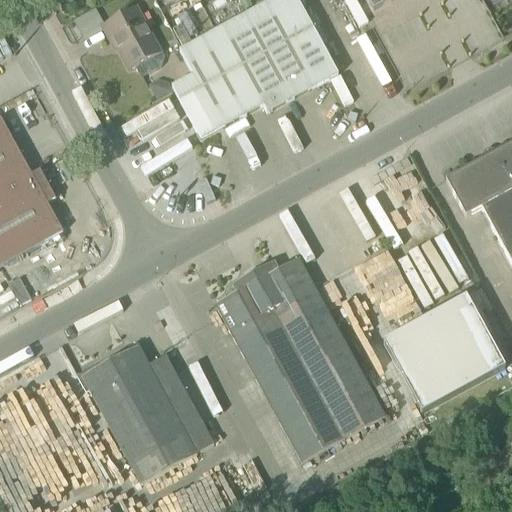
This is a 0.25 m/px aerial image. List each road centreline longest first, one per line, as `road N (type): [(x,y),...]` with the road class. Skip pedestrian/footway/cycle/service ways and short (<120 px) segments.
road 1 (unclassified): [(159,265),(511,64)]
road 2 (unclassified): [(159,265),(15,0)]
road 3 (unclassified): [(0,352),(159,265)]
